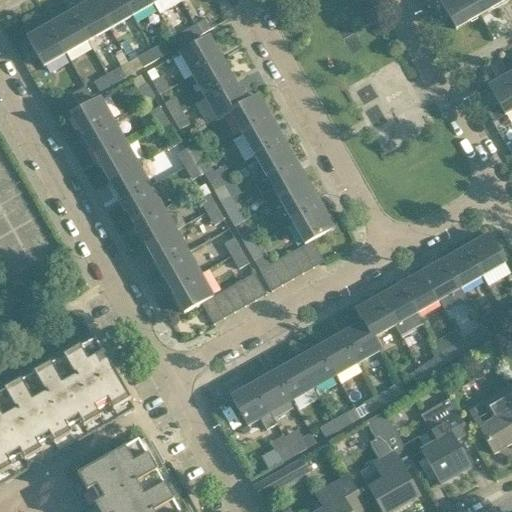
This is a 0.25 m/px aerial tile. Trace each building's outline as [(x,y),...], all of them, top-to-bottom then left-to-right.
[(110,30),(132,18),(122,0),(96,0),(94,1),(110,30)] [(151,0),(122,0),(132,18),(154,5),(151,0)] [(478,18),(467,0),(442,0),(440,2),(456,30),(478,18)] [(467,0),(478,18),(500,5),(497,0),(467,0)] [(88,43),(107,32),(110,30),(94,1),(72,14),(88,43)] [(66,55),(88,43),(72,14),(50,26),(66,55)] [(208,19),(195,27),(200,36),(213,29),(208,19)] [(28,39),(44,68),(66,55),(50,26),(28,39)] [(200,36),(195,27),(182,34),(188,44),(200,36)] [(193,77),(222,60),(209,39),(180,55),(193,77)] [(164,44),(151,52),(157,61),(170,54),(164,44)] [(157,61),(151,52),(139,59),(144,68),(157,61)] [(193,77),(205,99),(234,82),(222,60),(193,77)] [(121,69),(108,77),(113,86),(126,79),(121,69)] [(505,117),(511,112),(511,77),(511,75),(489,88),(501,110),(505,117)] [(113,86),(108,77),(95,84),(100,93),(113,86)] [(162,78),(153,83),(160,96),(169,90),(162,78)] [(218,121),(230,115),(247,104),(234,82),(205,99),(218,121)] [(147,86),(138,91),(145,104),(155,99),(147,86)] [(86,89),(72,96),(78,106),(91,98),(86,89)] [(230,115),(242,137),(271,119),(259,97),(247,104),(230,115)] [(71,116),(84,138),(113,122),(100,100),(89,106),(71,116)] [(182,113),(175,100),(165,105),(173,118),(182,113)] [(493,123),(505,117),(501,110),(499,106),(487,113),(493,123)] [(158,126),(167,121),(160,108),(151,113),(158,126)] [(189,126),(182,113),(173,118),(180,131),(189,126)] [(242,137),(254,159),(284,141),(271,119),(242,137)] [(175,134),(167,121),(158,126),(165,139),(175,134)] [(125,144),(113,122),(84,138),(96,160),(125,144)] [(254,159),(267,181),(296,164),(284,141),(254,159)] [(96,160),(109,182),(138,166),(125,144),(96,160)] [(197,145),(188,150),(195,163),(204,158),(197,145)] [(178,156),(185,168),(195,163),(188,150),(178,156)] [(204,158),(195,163),(203,175),(205,174),(210,183),(219,178),(213,169),(211,170),(204,158)] [(193,181),(203,175),(195,163),(185,168),(193,181)] [(261,197),(272,190),(279,202),(309,186),(296,164),(267,181),(256,187),(261,197)] [(150,188),(138,166),(109,182),(121,204),(150,188)] [(224,187),(219,178),(210,183),(215,193),(222,206),(231,200),(224,187)] [(279,202),(292,224),(321,208),(309,186),(279,202)] [(121,204),(134,226),(163,210),(150,188),(121,204)] [(200,201),(208,213),(217,208),(210,195),(200,201)] [(239,213),(231,200),(222,206),(229,218),(239,213)] [(224,221),(217,208),(208,213),(215,226),(224,221)] [(304,246),(312,242),(334,230),(321,208),(292,224),(304,246)] [(175,232),(163,210),(134,226),(146,248),(175,232)] [(240,236),(247,249),(256,244),(249,231),(240,236)] [(146,248),(159,270),(188,254),(175,232),(146,248)] [(467,249),(483,278),(505,265),(489,236),(467,249)] [(225,244),(232,257),(242,252),(234,239),(225,244)] [(312,242),(304,246),(301,248),(314,270),(324,264),(312,242)] [(256,244),(247,249),(254,262),(264,257),(256,244)] [(314,270),(301,248),(291,254),(303,276),(314,270)] [(467,249),(445,261),(461,290),(483,278),(467,249)] [(249,265),(242,252),(232,257),(240,270),(249,265)] [(201,276),(188,254),(159,270),(171,292),(201,276)] [(293,281),(303,276),(291,254),(281,260),(293,281)] [(264,257),(254,262),(260,272),(269,266),(264,257)] [(270,266),(283,287),(293,281),(281,260),(270,266)] [(439,303),(461,290),(445,261),(422,274),(439,303)] [(272,293),(283,287),(270,266),(269,266),(260,272),(272,293)] [(255,274),(244,281),(256,302),(267,296),(255,274)] [(422,274),(400,286),(417,315),(439,303),(422,274)] [(184,315),(202,304),(213,298),(201,276),(171,292),(184,315)] [(246,308),(256,302),(244,281),(233,287),(246,308)] [(400,286),(378,299),(395,328),(401,339),(423,326),(416,316),(417,315),(400,286)] [(233,287),(223,292),(235,314),(246,308),(233,287)] [(225,320),(235,314),(223,292),(213,298),(225,320)] [(202,304),(214,326),(225,320),(213,298),(202,304)] [(356,312),(364,324),(374,340),(395,328),(378,299),(356,312)] [(511,320),(511,317),(506,309),(489,321),(496,331),(511,320)] [(381,352),(374,340),(364,324),(342,336),(358,365),(381,352)] [(482,340),(476,331),(463,340),(470,349),(482,340)] [(0,487),(135,411),(91,334),(0,385),(0,487)] [(342,336),(320,349),(336,378),(358,365),(342,336)] [(470,349),(463,340),(451,348),(458,357),(470,349)] [(336,378),(320,349),(298,361),(314,390),(336,378)] [(428,377),(441,369),(434,360),(422,368),(428,377)] [(314,390),(298,361),(276,374),(292,402),(292,403),(314,390)] [(428,377),(422,368),(410,376),(416,386),(428,377)] [(270,415),(271,415),(292,402),(276,374),(254,386),(270,415)] [(232,398),(248,427),(260,420),(267,432),(277,426),(271,415),(270,415),(254,386),(232,398)] [(511,389),(495,399),(470,413),(494,456),(511,445),(511,389)] [(395,400),(390,390),(377,397),(382,407),(395,400)] [(370,414),(382,407),(377,397),(364,405),(370,414)] [(434,427),(428,430),(436,444),(422,452),(431,469),(441,486),(442,485),(452,480),(470,470),(456,445),(470,437),(466,430),(457,414),(455,414),(448,402),(428,413),(427,414),(434,427)] [(369,489),(375,500),(382,511),(394,511),(418,499),(404,473),(403,471),(409,467),(410,470),(415,467),(408,456),(398,438),(384,413),(366,423),(376,441),(370,444),(379,461),(374,464),(379,473),(384,481),(369,489)] [(346,415),(333,422),(339,432),(352,425),(346,415)] [(326,439),(339,432),(333,422),(320,430),(326,439)] [(70,483),(86,511),(188,511),(147,439),(70,483)] [(301,440),(289,447),(295,457),(307,450),(301,440)] [(289,447),(276,454),(282,464),(295,457),(289,447)] [(302,460),(275,475),(254,487),(262,501),(310,473),(302,460)] [(361,511),(366,510),(367,509),(363,502),(362,501),(355,489),(349,478),(324,492),(317,496),(326,511),(324,511),(361,511)]
